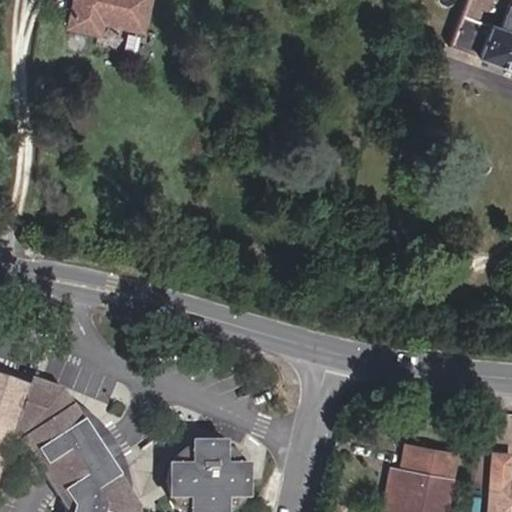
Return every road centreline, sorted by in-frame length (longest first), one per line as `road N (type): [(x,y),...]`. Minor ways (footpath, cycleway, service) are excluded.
road 1 (secondary): [(189,310),(157,291),(0,262)]
road 2 (secondary): [(0,278),(189,310)]
road 3 (secondary): [(511,377),(331,348)]
road 4 (residential): [(331,348),(293,511)]
road 5 (secondary): [(331,348),(189,310)]
